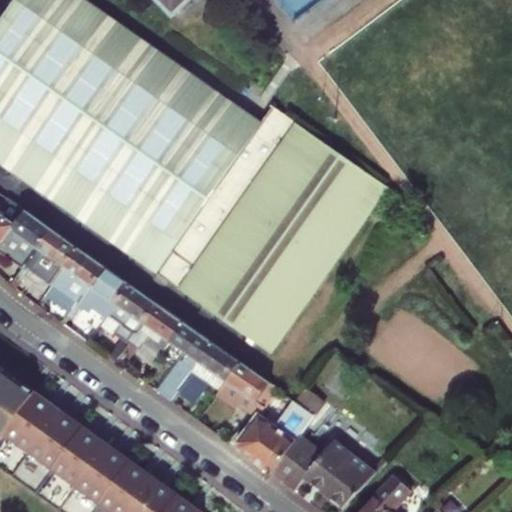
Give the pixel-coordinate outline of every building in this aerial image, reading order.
[(81,0),(17,0),(0,25),(0,164),(274,356),(388,187),(271,107),(260,123),(81,0)] [(157,0),(173,16),(190,0),(157,0)] [(0,252),(7,242),(28,213),(25,211),(16,224),(0,213),(0,252)] [(52,231),(28,213),(7,242),(22,253),(4,280),(16,290),(42,253),(39,251),(52,231)] [(79,249),(52,231),(39,251),(42,253),(16,290),(25,297),(42,275),(45,277),(42,280),(49,285),(63,267),(65,268),(79,249)] [(65,268),(46,296),(73,315),(106,268),(79,249),(65,268)] [(109,318),(110,316),(131,286),(106,268),(73,315),(75,317),(82,308),(86,311),(91,304),(109,318)] [(131,286),(110,316),(124,326),(118,334),(131,344),(132,342),(159,305),(131,286)] [(185,323),(159,305),(132,342),(140,348),(145,341),(163,354),(171,342),(185,323)] [(192,372),(212,342),(185,323),(171,342),(188,354),(180,365),(178,364),(157,392),(171,402),(192,372)] [(192,372),(221,393),(242,363),(212,342),(192,372)] [(248,395),(267,409),(280,390),(242,363),(221,393),(219,396),(237,409),(248,395)] [(0,470),(57,511),(201,511),(0,367),(0,470)] [(192,380),(181,396),(195,406),(206,390),(192,380)] [(281,429),(260,414),(238,441),(239,451),(272,475),(301,435),(316,415),(299,403),(281,429)] [(272,475),(296,493),(305,480),(344,510),(376,473),(333,441),(324,452),(301,435),(272,475)] [(398,471),(361,511),(398,511),(418,490),(398,471)]
